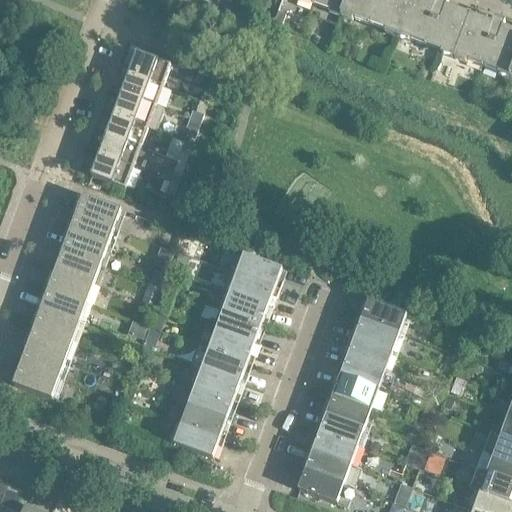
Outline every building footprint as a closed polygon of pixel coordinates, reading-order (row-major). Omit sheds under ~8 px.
[(195,0),(231,15),(238,0),(195,0)] [(298,0),(330,12),(332,7),(342,11),(341,15),(342,16),(347,0),(298,0)] [(347,0),(342,16),(343,16),(344,11),(355,15),(353,20),(399,37),(401,32),(400,32),(411,0),(347,0)] [(449,2),(443,0),(442,0),(436,0),(436,4),(425,0),(411,0),(400,32),(401,32),(411,36),(409,41),(456,58),(458,53),(456,53),(470,16),(447,8),(449,2)] [(511,31),(504,29),(506,23),(494,19),(492,25),(470,16),(456,53),(458,53),(468,57),(466,62),(500,74),(501,70),(511,73),(511,31)] [(163,89),(171,67),(137,55),(129,76),(163,89)] [(155,110),(163,89),(129,76),(122,97),(155,110)] [(213,93),(204,90),(200,102),(208,105),(213,93)] [(122,97),(114,117),(148,129),(157,133),(165,113),(155,110),(122,97)] [(200,102),(196,114),(204,117),(208,105),(200,102)] [(141,150),(148,129),(114,117),(107,137),(141,150)] [(189,131),(185,143),(193,146),(198,134),(189,131)] [(133,170),(141,150),(107,137),(99,157),(133,170)] [(185,143),(181,154),(189,157),(193,146),(185,143)] [(99,157),(92,178),(126,191),(133,170),(99,157)] [(174,171),(170,183),(178,186),(183,174),(174,171)] [(174,198),(178,186),(170,183),(166,195),(174,198)] [(123,212),(84,197),(77,216),(116,230),(123,212)] [(70,235),(109,249),(116,230),(77,216),(70,235)] [(63,253),(102,268),(109,249),(70,235),(63,253)] [(57,272),(95,286),(102,268),(63,253),(57,272)] [(164,257),(160,269),(169,272),(173,260),(164,257)] [(184,276),(190,261),(178,257),(173,272),(184,276)] [(277,289),(284,271),(245,257),(238,275),(277,289)] [(49,291),(88,305),(95,286),(57,272),(49,291)] [(270,308),(277,289),(238,275),(231,294),(270,308)] [(155,276),(150,287),(163,292),(167,280),(155,276)] [(43,310),(81,324),(88,305),(49,291),(43,310)] [(225,312),(263,326),(270,308),(231,294),(225,312)] [(401,336),(408,317),(369,302),(362,321),(401,336)] [(35,330),(74,344),(81,324),(43,310),(35,330)] [(156,310),(149,329),(162,333),(168,314),(156,310)] [(218,331),(256,345),(263,326),(225,312),(218,331)] [(416,320),(413,329),(427,335),(431,325),(416,320)] [(355,340),(394,355),(401,336),(362,321),(355,340)] [(29,348),(67,362),(74,344),(35,330),(29,348)] [(211,350),(249,364),(256,345),(218,331),(211,350)] [(151,332),(147,342),(157,346),(160,335),(151,332)] [(387,374),(394,355),(355,340),(348,359),(387,374)] [(199,346),(192,365),(204,369),(242,383),(249,364),(211,350),(199,346)] [(22,367),(60,381),(67,362),(29,348),(22,367)] [(341,378),(380,393),(387,374),(348,359),(341,378)] [(466,361),(463,369),(469,371),(471,363),(466,361)] [(22,367),(14,387),(53,402),(60,381),(22,367)] [(204,369),(197,388),(235,402),(242,383),(204,369)] [(334,397),(373,412),(382,415),(389,396),(380,393),(341,378),(334,397)] [(190,407),(228,421),(235,402),(197,388),(190,407)] [(127,391),(123,402),(131,405),(135,394),(127,391)] [(366,431),(373,412),(334,397),(327,416),(366,431)] [(448,401),(445,409),(451,412),(455,403),(448,401)] [(183,426),(221,440),(228,421),(190,407),(183,426)] [(320,435),(359,450),(366,431),(327,416),(320,435)] [(424,416),(419,428),(432,432),(436,421),(424,416)] [(511,419),(509,419),(502,438),(511,441),(511,419)] [(183,426),(175,447),(214,461),(221,440),(183,426)] [(492,434),(485,453),(495,457),(511,462),(511,441),(502,438),(492,434)] [(313,454),(352,469),(359,450),(320,435),(313,454)] [(433,438),(428,453),(438,457),(444,442),(433,438)] [(485,453),(478,472),(488,476),(511,484),(511,462),(495,457),(485,453)] [(313,454),(306,473),(345,488),(355,491),(362,472),(352,469),(319,457),(313,454)] [(436,475),(442,459),(430,456),(425,472),(436,475)] [(299,492),(338,507),(345,488),(306,473),(299,492)] [(511,484),(488,476),(481,495),(511,506),(511,484)] [(400,486),(393,504),(404,508),(407,501),(411,491),(400,486)] [(6,491),(1,506),(14,511),(19,496),(6,491)] [(511,511),(511,506),(481,495),(474,511),(511,511)] [(407,501),(404,508),(413,511),(416,511),(419,506),(407,501)]
